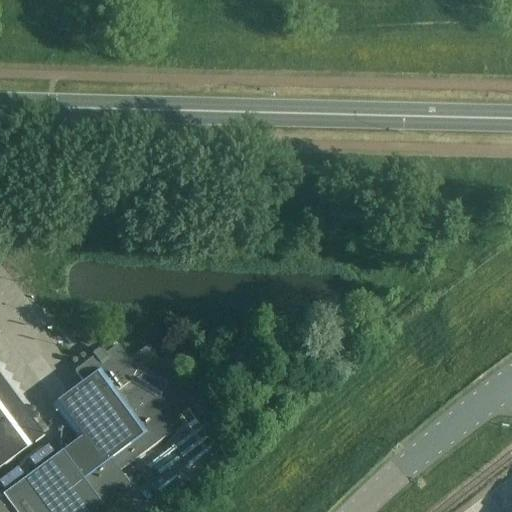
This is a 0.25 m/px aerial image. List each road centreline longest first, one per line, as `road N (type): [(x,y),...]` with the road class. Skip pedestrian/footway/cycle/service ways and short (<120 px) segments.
road 1 (secondary): [(511,119),(0,107)]
road 2 (tertiary): [(410,469),(511,385)]
